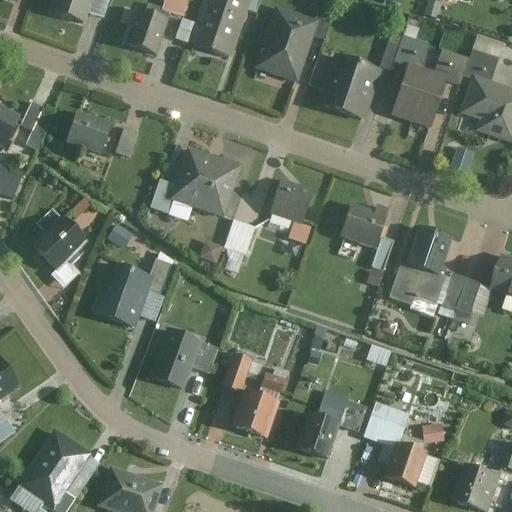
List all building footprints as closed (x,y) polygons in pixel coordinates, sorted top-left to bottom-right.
[(54,0),(52,9),(87,21),(94,0),(54,0)] [(190,0),(169,0),(166,8),(185,14),(190,0)] [(205,0),(198,22),(186,18),(179,40),(234,58),(250,8),(258,10),(261,0),(205,0)] [(441,5),(427,1),(423,17),(437,21),(441,5)] [(159,50),(168,15),(137,7),(128,42),(159,50)] [(333,13),(321,9),(316,21),(281,9),(261,67),(299,80),(316,32),(325,35),(333,13)] [(411,119),(427,70),(424,68),(432,46),(405,37),(403,43),(393,40),(384,66),(395,70),(397,61),(406,64),(390,113),(411,119)] [(427,70),(411,119),(432,126),(447,81),(460,85),(464,75),(472,57),(444,48),(436,72),(427,70)] [(472,57),(464,75),(472,78),(460,112),(482,119),(478,130),(511,141),(511,138),(511,89),(492,83),(500,58),(475,50),(472,57)] [(364,117),(381,70),(338,55),(321,102),(364,117)] [(56,110),(34,101),(24,126),(34,130),(29,145),(40,150),(56,110)] [(0,147),(6,150),(22,116),(0,105),(0,147)] [(116,123),(75,111),(66,143),(106,155),(116,123)] [(140,131),(126,128),(120,153),(135,156),(140,131)] [(241,167),(188,151),(177,184),(164,180),(155,208),(170,212),(174,200),(226,216),(241,167)] [(26,170),(3,162),(0,172),(0,192),(17,198),(26,170)] [(317,193),(281,180),(269,211),(296,221),(291,237),(311,244),(317,227),(306,223),(317,193)] [(65,217),(55,207),(38,223),(47,234),(35,245),(58,270),(54,273),(67,287),(82,273),(71,261),(93,240),(82,227),(100,211),(87,197),(65,217)] [(373,212),(353,205),(342,237),(376,248),(390,208),(376,203),(373,212)] [(236,220),(228,247),(250,254),(258,227),(236,220)] [(132,230),(118,222),(111,234),(125,242),(132,230)] [(452,236),(423,226),(411,263),(404,261),(392,299),(419,308),(423,297),(443,303),(452,275),(440,271),(452,236)] [(396,237),(386,233),(376,266),(369,264),(364,279),(382,285),(396,237)] [(217,261),(222,247),(209,243),(205,257),(217,261)] [(177,256),(160,251),(153,275),(119,264),(104,314),(139,325),(150,290),(164,294),(177,256)] [(511,258),(503,256),(493,288),(511,294),(511,258)] [(486,283),(457,274),(447,305),(461,310),(458,320),(473,325),(486,283)] [(230,306),(218,297),(206,312),(219,321),(230,306)] [(188,386),(201,342),(167,332),(154,375),(188,386)] [(256,362),(238,355),(228,384),(246,390),(256,362)] [(0,397),(18,385),(0,360),(0,397)] [(270,374),(268,373),(264,385),(284,392),(288,380),(270,374)] [(361,431),(368,406),(369,404),(350,399),(349,402),(323,394),(326,384),(316,381),(309,405),(317,407),(305,446),(333,455),(342,426),(361,431)] [(281,401),(250,390),(237,426),(269,437),(281,401)] [(395,394),(386,391),(383,400),(392,404),(395,394)] [(409,414),(378,403),(366,437),(397,448),(387,477),(417,488),(430,453),(399,442),(409,414)] [(0,440),(17,429),(3,408),(0,410),(0,440)] [(442,425),(426,427),(428,441),(443,439),(442,425)] [(14,499),(33,511),(66,511),(77,497),(66,491),(91,453),(58,432),(14,499)] [(504,476),(472,465),(460,499),(493,510),(504,476)] [(118,511),(154,511),(163,484),(113,469),(101,507),(118,511)]
